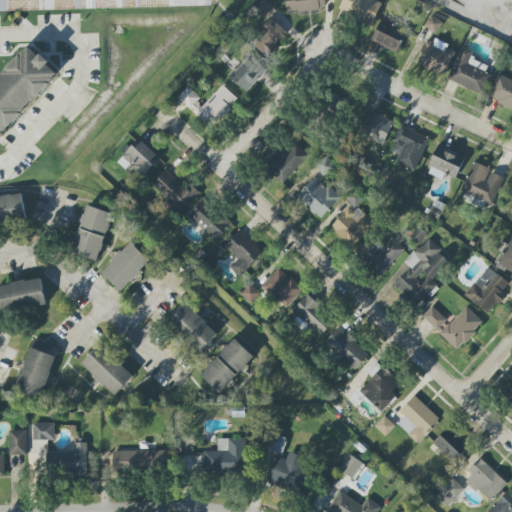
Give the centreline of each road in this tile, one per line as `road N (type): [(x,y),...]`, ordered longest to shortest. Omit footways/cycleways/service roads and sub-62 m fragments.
road 1 (residential): [(160,114),(511,444)]
road 2 (residential): [(511,145),(326,57),(217,167)]
road 3 (residential): [(0,510),(208,511)]
road 4 (residential): [(38,247),(124,326),(168,283)]
